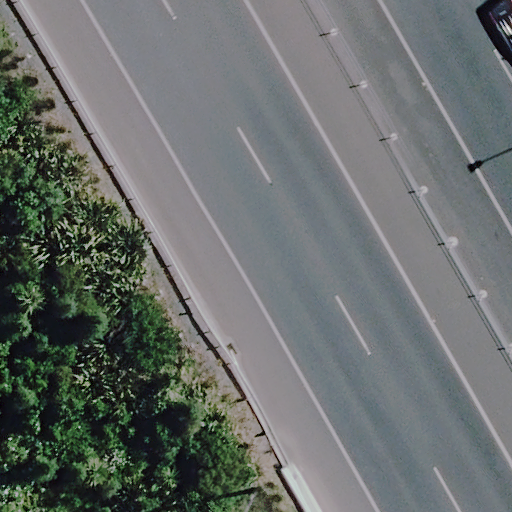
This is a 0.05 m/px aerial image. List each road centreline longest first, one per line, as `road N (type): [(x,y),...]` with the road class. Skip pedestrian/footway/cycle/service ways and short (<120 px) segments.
road 1 (motorway): [(486,511),(182,0)]
road 2 (motorway): [(438,0),(511,127)]
